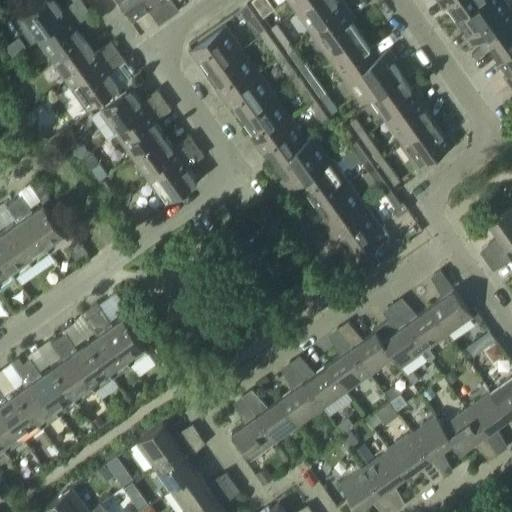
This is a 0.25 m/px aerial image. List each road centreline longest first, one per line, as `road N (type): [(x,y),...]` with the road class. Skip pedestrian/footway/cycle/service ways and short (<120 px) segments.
road 1 (residential): [(0,346),(222,181),(226,153),(167,72),(164,56)]
road 2 (residential): [(253,499),(211,433),(208,411),(447,243)]
road 3 (residential): [(397,0),(493,139),(433,196),(431,220),(447,243)]
